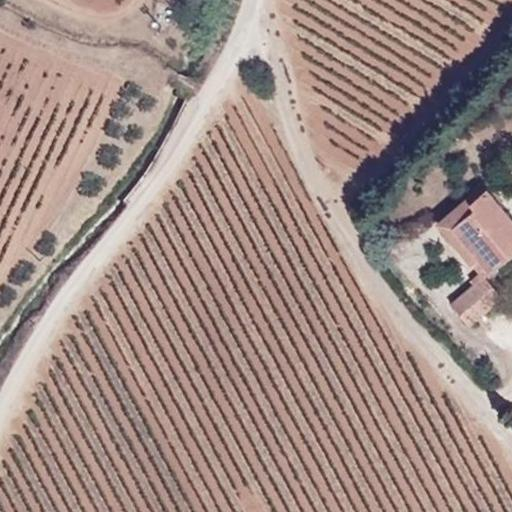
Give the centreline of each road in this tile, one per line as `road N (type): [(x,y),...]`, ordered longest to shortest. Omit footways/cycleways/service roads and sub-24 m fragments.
road 1 (unclassified): [(257,6),(272,28),(287,123),(381,284),(511,436)]
road 2 (tertiary): [(257,6),(0,369)]
